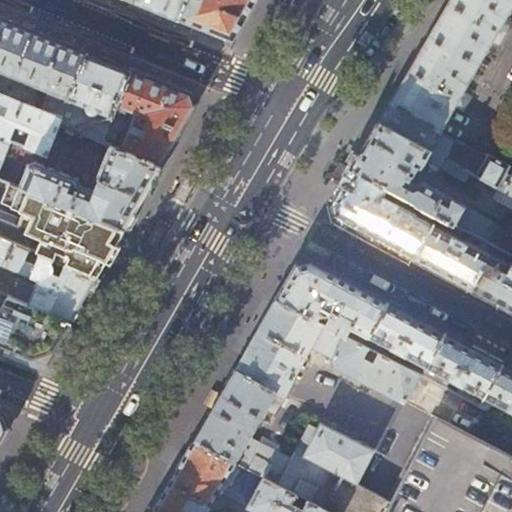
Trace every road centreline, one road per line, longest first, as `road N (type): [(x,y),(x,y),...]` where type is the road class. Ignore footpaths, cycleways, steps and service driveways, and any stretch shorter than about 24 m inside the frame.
road 1 (residential): [(248,196),(511,335)]
road 2 (residential): [(48,0),(303,101)]
road 3 (primary): [(114,424),(248,196)]
road 4 (residential): [(114,424),(0,378)]
